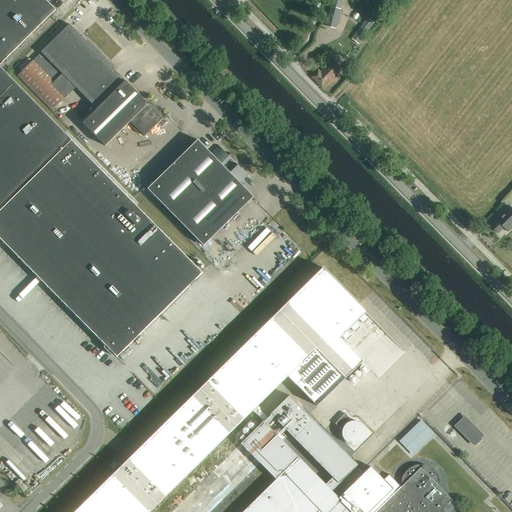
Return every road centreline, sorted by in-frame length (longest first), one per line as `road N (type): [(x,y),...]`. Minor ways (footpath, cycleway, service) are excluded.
road 1 (unclassified): [(511,405),(112,0)]
road 2 (secondary): [(511,300),(215,0)]
road 3 (unclassified): [(28,511),(99,429),(93,410),(0,314)]
